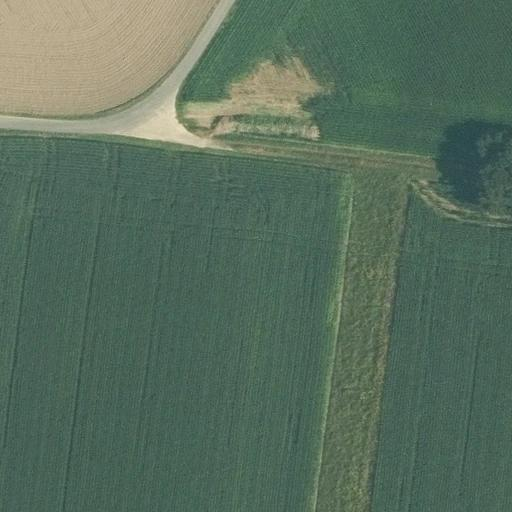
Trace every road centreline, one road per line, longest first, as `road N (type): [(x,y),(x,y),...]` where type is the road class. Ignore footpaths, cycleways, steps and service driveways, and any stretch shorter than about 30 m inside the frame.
road 1 (track): [(111,127),(511,185)]
road 2 (unclassified): [(225,0),(170,86),(145,110),(111,127),(0,119)]
